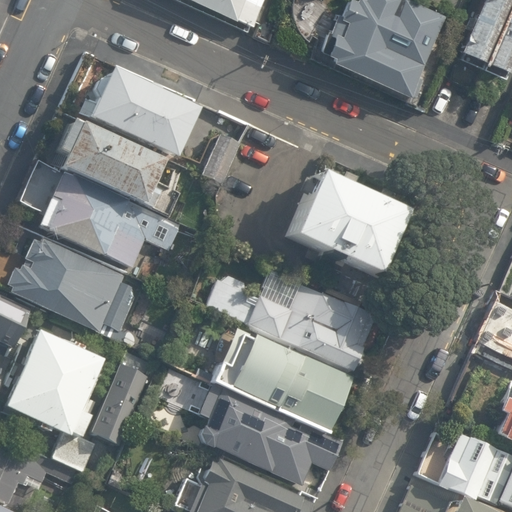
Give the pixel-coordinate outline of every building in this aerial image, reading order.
[(198,0),(248,21),(256,0),(198,0)] [(437,10),(414,0),(340,0),(317,55),(402,92),(437,10)] [(511,59),(511,0),(478,0),(456,51),(506,73),(511,59)] [(195,106),(102,66),(82,113),(175,153),(195,106)] [(166,160),(65,116),(51,148),(59,152),(53,165),(147,205),(166,160)] [(239,143),(218,135),(203,175),(224,183),(239,143)] [(305,169),(276,233),(366,273),(394,209),(305,169)] [(177,225),(56,171),(34,222),(128,264),(141,236),(167,247),(177,225)] [(124,277),(27,235),(3,289),(101,331),(104,324),(113,328),(131,286),(122,282),(124,277)] [(290,307),(215,274),(202,303),(353,370),(379,312),(303,278),(290,307)] [(0,340),(8,344),(25,307),(0,295),(0,340)] [(351,378),(233,324),(208,380),(325,433),(351,378)] [(95,357),(30,328),(0,394),(0,408),(60,436),(95,357)] [(113,360),(82,428),(114,442),(145,374),(113,360)] [(511,375),(508,374),(493,406),(498,408),(488,429),(511,439),(511,375)] [(325,433),(208,380),(193,412),(201,415),(190,439),(296,487),(306,464),(326,473),(341,441),(325,433)] [(511,511),(511,456),(454,431),(432,480),(507,511),(511,511)] [(74,469),(0,436),(0,501),(2,502),(13,478),(19,481),(23,471),(37,477),(41,468),(69,480),(74,469)] [(303,511),(309,499),(212,456),(210,461),(204,458),(195,478),(201,481),(187,511),(303,511)] [(488,511),(413,480),(398,511),(488,511)]
